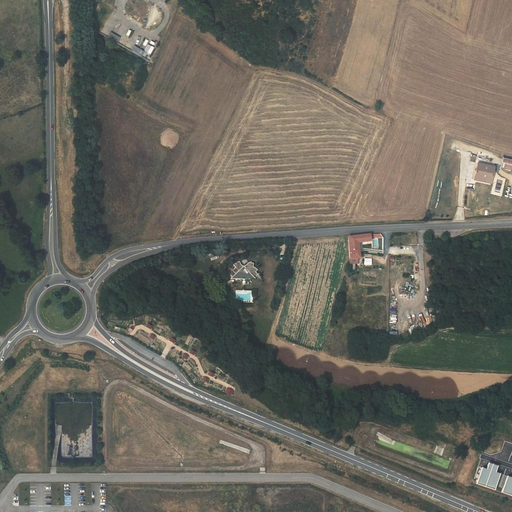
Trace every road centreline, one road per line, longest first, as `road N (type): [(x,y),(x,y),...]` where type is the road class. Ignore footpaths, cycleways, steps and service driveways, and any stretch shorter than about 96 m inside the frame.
road 1 (tertiary): [(164,244),(511,221)]
road 2 (primary): [(477,511),(219,404)]
road 3 (primary): [(51,177),(47,0)]
road 4 (primary): [(69,338),(219,404)]
road 5 (primary): [(219,404),(117,346),(90,310)]
road 6 (track): [(131,334),(141,326),(195,359),(203,375),(235,389)]
